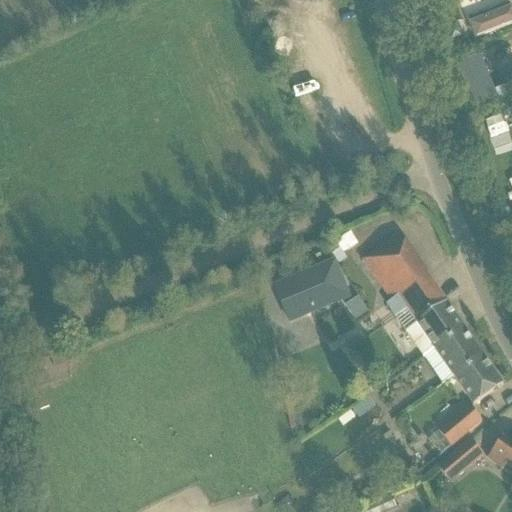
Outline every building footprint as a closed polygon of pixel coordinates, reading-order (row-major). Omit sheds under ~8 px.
[(511,0),(460,0),(472,39),(511,27),(511,0)] [(453,42),(451,48),(453,53),(458,55),(464,53),(466,47),(464,42),(458,40),(453,42)] [(483,53),(453,61),(466,112),(496,104),(483,53)] [(501,114),(504,122),(511,118),(511,113),(511,111),(501,114)] [(325,243),(334,259),(357,246),(350,235),(335,244),(332,239),(325,243)] [(363,261),(374,278),(391,302),(426,276),(398,236),(363,261)] [(348,299),(333,264),(274,289),(288,324),(348,299)] [(426,276),(391,302),(410,329),(405,333),(423,359),(464,330),(426,276)] [(483,358),(464,330),(423,359),(442,387),(453,378),(483,358)] [(483,358),(453,378),(473,406),(502,386),(483,358)] [(468,407),(438,432),(451,447),(481,422),(468,407)] [(511,446),(502,439),(490,455),(487,460),(502,471),(505,466),(511,470),(511,446)] [(468,442),(436,468),(451,485),(482,458),(468,442)]
